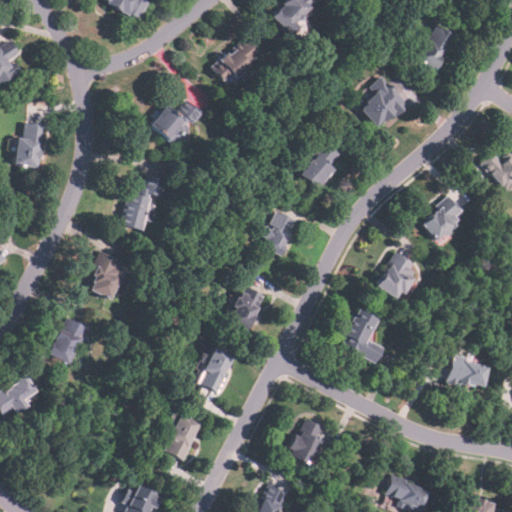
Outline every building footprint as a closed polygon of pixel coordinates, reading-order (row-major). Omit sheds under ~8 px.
[(101,0),(133,19),(144,0),(101,0)] [(281,0),(267,14),(284,31),(315,0),(281,0)] [(431,69),(452,35),(432,23),(411,57),(431,69)] [(208,67),(223,83),(255,51),(240,35),(208,67)] [(0,79),(20,69),(6,41),(0,43),(0,79)] [(402,101),(379,75),(357,95),(361,100),(355,106),(373,127),(402,101)] [(145,123),(169,144),(197,112),(173,91),(145,123)] [(13,164),(36,166),(40,124),(16,122),(13,164)] [(338,154),(320,140),(295,173),(313,187),(338,154)] [(490,151),(478,161),(503,190),(511,182),(511,152),(508,148),(496,159),(490,151)] [(118,224),(138,229),(140,219),(148,221),(158,177),(143,174),(140,185),(127,182),(118,224)] [(417,223),(436,239),(461,209),(443,194),(417,223)] [(256,235),(261,237),(257,245),(277,254),(292,219),(268,209),(256,235)] [(397,298),(415,264),(391,251),(372,285),(397,298)] [(81,287),(106,298),(122,263),(97,252),(81,287)] [(261,294),(240,284),(224,319),(244,329),(261,294)] [(337,343),(371,362),(379,348),(363,339),(375,318),(356,308),(337,343)] [(64,363),(81,325),(60,315),(43,353),(64,363)] [(194,382),(215,391),(231,353),(210,344),(194,382)] [(442,380),(479,388),(484,364),(448,356),(442,380)] [(0,414),(23,403),(19,397),(31,390),(22,375),(0,386),(0,414)] [(180,459),(196,422),(176,413),(159,450),(180,459)] [(319,424),(300,419),(296,433),(289,431),(282,454),(309,462),(319,424)] [(415,511),(419,511),(426,488),(387,476),(382,494),(395,498),(392,505),(415,511)] [(272,511),(282,491),(263,482),(249,511),(272,511)] [(119,509),(124,511),(146,511),(156,495),(135,483),(119,509)] [(119,502),(125,504),(132,486),(126,484),(119,502)] [(503,511),(505,505),(465,496),(461,511),(503,511)]
